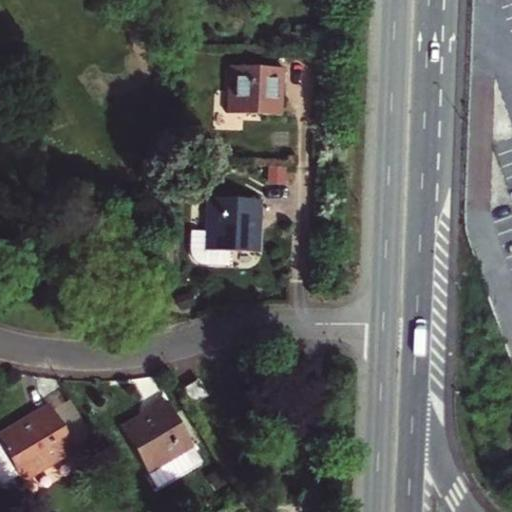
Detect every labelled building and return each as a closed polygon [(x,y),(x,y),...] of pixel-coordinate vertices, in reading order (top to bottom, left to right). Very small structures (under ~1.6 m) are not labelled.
[(284,97),(284,70),(232,70),(231,117),(284,118),(284,97)] [(205,268),(206,268),(230,269),(230,257),(261,257),(261,233),(261,202),(203,201),(203,219),(206,219),(206,235),(194,235),(194,257),(194,258),(194,259),(194,260),(194,261),(195,262),(195,263),(196,263),(196,264),(197,265),(198,265),(198,266),(199,267),(200,267),(201,268),(202,268),(203,268),(204,268),(205,268)] [(196,380),(181,388),(190,404),(205,395),(196,380)] [(192,450),(165,402),(145,413),(119,427),(145,475),(153,489),(186,472),(178,457),(192,450)] [(71,453),(45,408),(21,422),(0,434),(0,440),(0,441),(0,477),(2,480),(7,482),(20,474),(24,481),(71,453)] [(199,465),(192,450),(178,457),(186,472),(199,465)]
